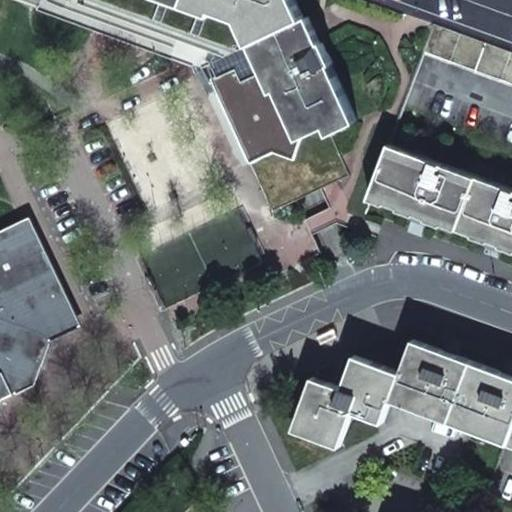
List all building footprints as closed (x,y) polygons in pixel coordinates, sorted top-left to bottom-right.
[(171,0),(213,15),(214,11),(238,20),(257,60),(272,92),(276,90),(298,139),(326,126),(330,134),(358,121),(332,64),(333,63),(323,41),(321,42),(313,26),(308,16),(304,18),(295,0),(171,0)] [(257,60),(210,83),(274,211),(296,201),(349,176),(330,134),(326,126),(298,139),(276,90),(272,92),(257,60)] [(511,189),(389,144),(383,160),(370,199),(384,204),(385,202),(399,207),(398,209),(414,216),(416,213),(421,215),(426,217),(426,220),(442,226),(443,224),(473,234),(472,236),(488,243),(489,240),(495,242),(501,244),(500,246),(511,251),(511,189)] [(0,377),(2,372),(27,381),(44,331),(70,320),(26,229),(0,241),(0,377)] [(321,253),(312,235),(312,233),(289,243),(299,263),(321,253)] [(294,430),(341,447),(353,412),(383,422),(391,399),(480,432),(505,441),(511,443),(511,375),(505,373),(442,350),(414,339),(401,373),(355,356),(344,388),(313,377),(294,430)] [(480,432),(468,464),(493,474),(505,441),(480,432)] [(152,511),(187,511),(200,498),(189,474),(152,511)]
